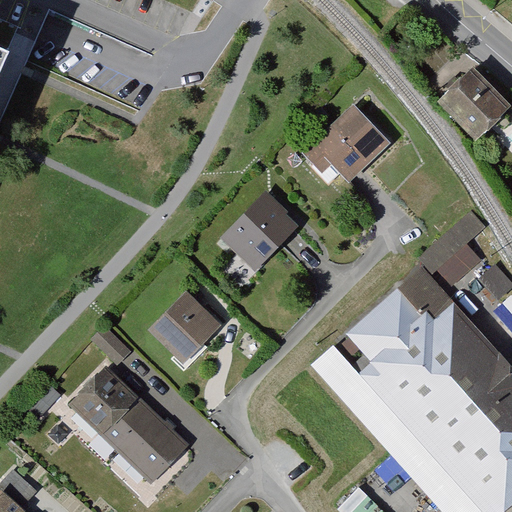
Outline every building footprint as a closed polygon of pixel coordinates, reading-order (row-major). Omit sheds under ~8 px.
[(0,86),(13,57),(0,51),(0,86)] [(511,112),(511,111),(475,74),(445,104),(483,141),(511,112)] [(394,147),(357,109),(307,156),(318,167),(328,158),(354,185),(394,147)] [(301,229),(268,197),(224,242),(234,251),(238,248),(262,270),(301,229)] [(419,256),(433,272),(485,227),(471,211),(419,256)] [(348,361),(481,511),(493,511),(497,509),(511,495),(511,369),(418,264),(343,329),(361,350),(348,361)] [(511,284),(494,265),(480,278),(499,298),(511,286),(511,284)] [(204,308),(190,294),(152,334),(187,368),(222,331),(201,311),(204,308)] [(109,331),(96,344),(121,368),(133,356),(109,331)] [(107,439),(141,404),(108,372),(74,408),(107,439)] [(63,399),(53,390),(30,413),(41,423),(63,399)] [(190,450),(141,404),(107,439),(157,486),(190,450)] [(26,511),(6,493),(0,499),(0,511),(26,511)]
